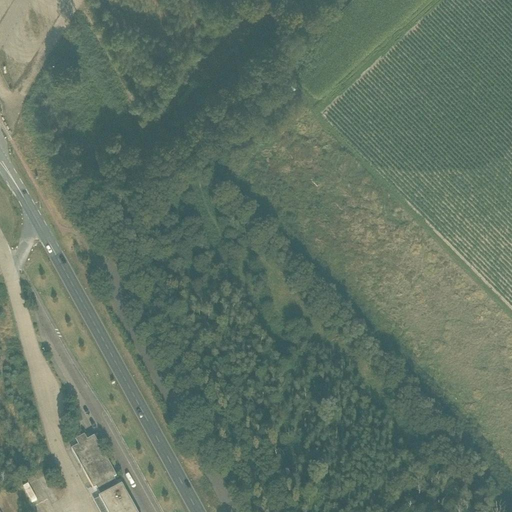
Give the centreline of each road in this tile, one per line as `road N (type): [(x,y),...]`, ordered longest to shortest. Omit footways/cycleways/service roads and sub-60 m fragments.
road 1 (unclassified): [(230,511),(119,311),(110,269),(142,186),(338,0)]
road 2 (secondary): [(54,252),(197,511)]
road 3 (track): [(77,234),(15,111)]
